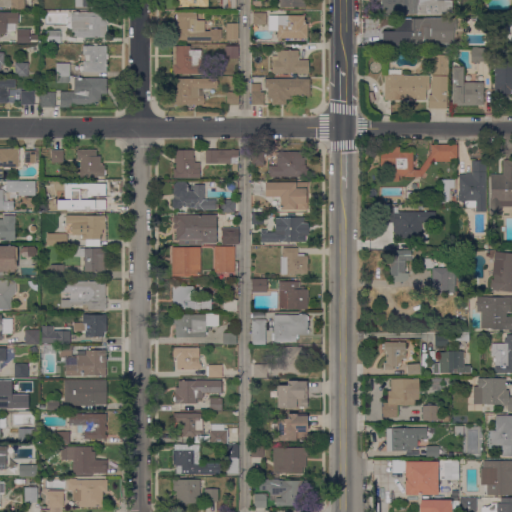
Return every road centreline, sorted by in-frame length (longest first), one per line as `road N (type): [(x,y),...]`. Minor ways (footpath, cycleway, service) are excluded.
road 1 (residential): [(140,511),(139,0)]
road 2 (tertiary): [(341,511),(342,0)]
road 3 (residential): [(511,127),(0,127)]
